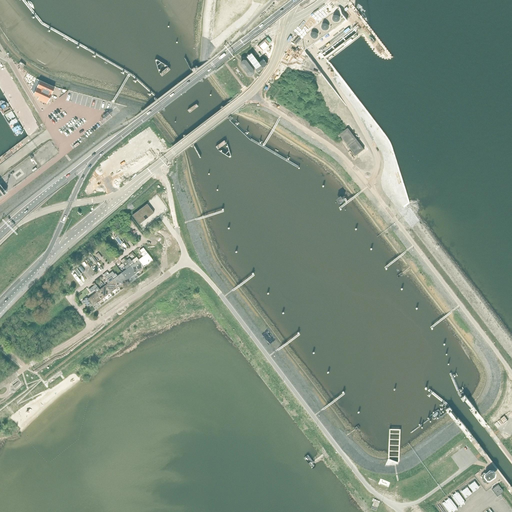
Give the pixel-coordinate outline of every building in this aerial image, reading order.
[(321,72),(310,57),(306,56),(301,68),(320,75),(321,72)] [(240,61),(240,64),(248,75),(251,75),(254,73),(254,70),(246,59),(243,59),(240,61)] [(168,68),(160,74),(162,77),(170,71),(168,68)] [(26,82),(29,89),(36,86),(32,79),(26,82)] [(40,80),(34,94),(39,96),(38,99),(47,104),(47,103),(48,100),(50,97),(55,87),(40,80)] [(179,83),(171,89),(178,97),(186,91),(179,83)] [(3,94),(0,95),(0,110),(15,135),(24,130),(3,94)] [(197,105),(189,111),(191,114),(199,108),(197,105)] [(208,119),(200,125),(206,134),(214,128),(208,119)] [(364,149),(350,130),(348,128),(347,128),(339,135),(340,137),(341,136),(348,145),(347,146),(349,149),(350,148),(355,154),(354,155),(354,156),(353,157),(352,155),(352,153),(350,151),(349,152),(348,154),(353,160),(355,160),(357,159),(358,155),(364,149)] [(225,141),(217,147),(219,150),(227,144),(225,141)] [(147,203),(132,214),(139,223),(154,212),(147,203)] [(114,232),(117,237),(115,239),(120,245),(122,243),(118,237),(120,235),(116,230),(114,232)] [(123,232),(121,234),(127,243),(129,240),(123,232)] [(181,252),(170,236),(167,238),(165,236),(151,246),(163,264),(181,252)] [(153,260),(145,251),(143,248),(140,250),(142,253),(141,254),(143,256),(139,259),(144,267),(153,260)] [(144,267),(139,259),(137,257),(131,261),(129,258),(126,261),(136,273),(144,267)] [(127,280),(136,273),(126,261),(123,263),(125,266),(124,267),(126,269),(122,272),(127,280)] [(116,273),(115,274),(112,271),(109,274),(111,276),(113,279),(119,286),(127,280),(122,272),(117,276),(116,273)] [(110,293),(119,286),(113,279),(111,276),(108,279),(107,280),(107,283),(105,285),(110,293)] [(105,285),(99,289),(95,284),(92,287),(94,290),(96,292),(102,299),(110,293),(105,285)] [(93,306),(102,299),(96,292),(88,298),(87,297),(82,301),(87,306),(91,303),(93,306)] [(496,477),(496,475),(497,473),(494,470),(490,469),(486,473),(484,473),(481,475),(484,480),(487,484),(491,481),(491,480),(496,477)] [(501,494),(504,491),(499,484),(498,485),(497,486),(493,489),(492,489),(498,496),(501,494)] [(376,511),(378,508),(380,501),(373,498),(372,501),(374,502),(371,509),(376,511)]
